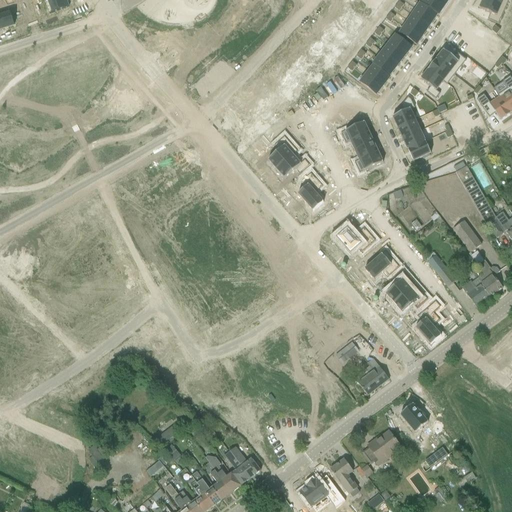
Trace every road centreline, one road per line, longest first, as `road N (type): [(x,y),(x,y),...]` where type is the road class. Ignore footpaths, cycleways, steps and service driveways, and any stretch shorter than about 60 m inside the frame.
road 1 (residential): [(336,280),(255,340),(198,361),(159,305)]
road 2 (tertiary): [(237,511),(418,374)]
road 3 (residential): [(402,175),(381,108),(461,0)]
road 4 (residential): [(196,120),(318,0)]
road 5 (tertiary): [(196,120),(299,239)]
road 6 (residential): [(159,305),(95,177)]
road 7 (tertiary): [(108,12),(196,120)]
road 8 (tertiary): [(336,280),(418,374)]
road 9 (residential): [(299,239),(402,175)]
road 10 (residential): [(81,369),(0,280)]
road 11 (residential): [(402,175),(511,126)]
